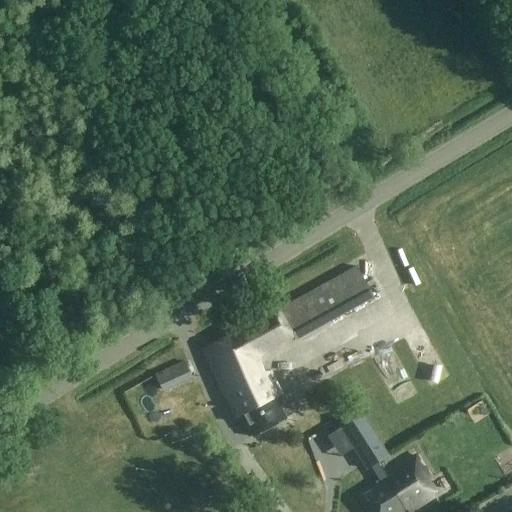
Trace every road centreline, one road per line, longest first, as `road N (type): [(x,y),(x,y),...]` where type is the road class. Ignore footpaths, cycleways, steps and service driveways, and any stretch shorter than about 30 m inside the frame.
road 1 (unclassified): [(0,419),(329,221)]
road 2 (unclassified): [(511,112),(329,221)]
